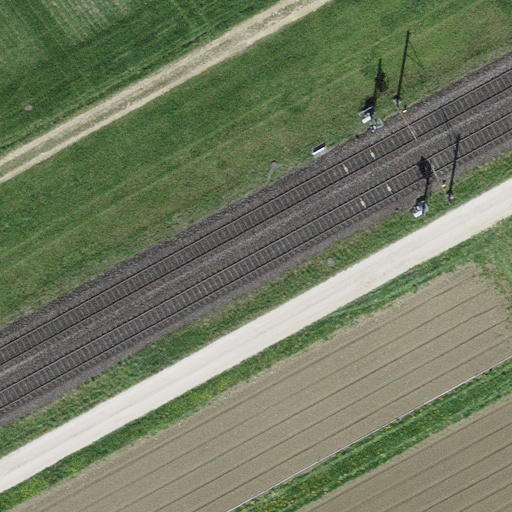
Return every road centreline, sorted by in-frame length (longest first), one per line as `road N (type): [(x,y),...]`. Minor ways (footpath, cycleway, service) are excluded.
road 1 (track): [(511,195),(0,475)]
road 2 (track): [(0,170),(310,0)]
